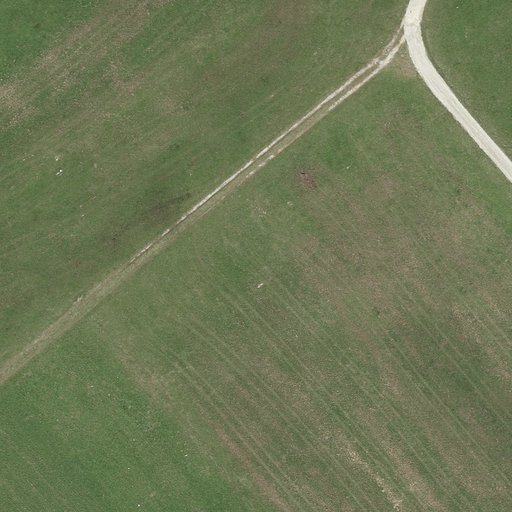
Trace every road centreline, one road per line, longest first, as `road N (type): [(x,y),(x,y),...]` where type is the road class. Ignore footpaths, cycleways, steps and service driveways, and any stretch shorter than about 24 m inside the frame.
road 1 (track): [(0,384),(414,33)]
road 2 (track): [(511,184),(424,74),(414,52),(421,0)]
